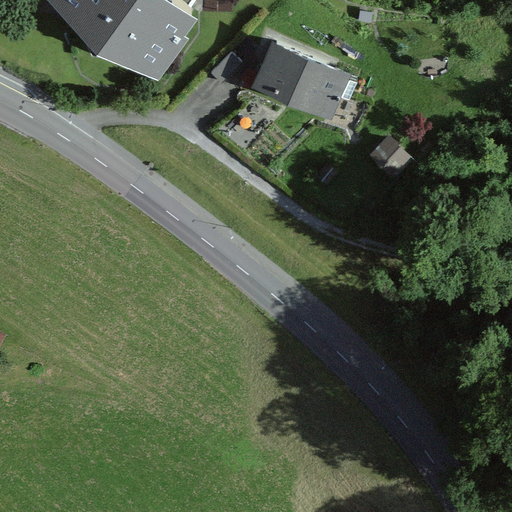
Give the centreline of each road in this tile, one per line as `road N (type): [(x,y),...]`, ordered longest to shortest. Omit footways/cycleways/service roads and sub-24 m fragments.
road 1 (primary): [(0,104),(66,140),(282,297),(395,405),(470,511)]
road 2 (track): [(66,140),(88,116),(109,111),(166,117),(340,236),(511,294)]
